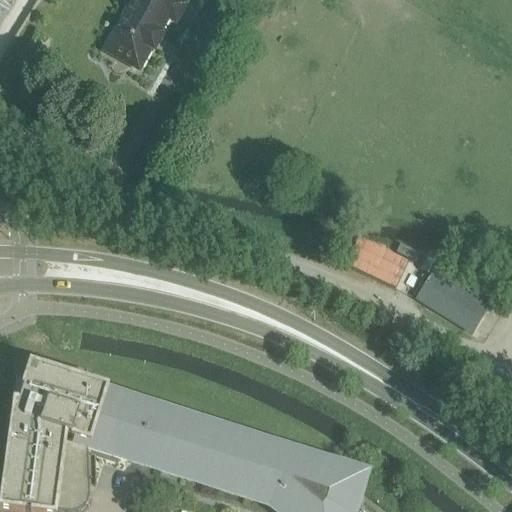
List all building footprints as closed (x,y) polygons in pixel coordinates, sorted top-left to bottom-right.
[(138,72),(150,52),(153,54),(162,38),(158,36),(167,20),(175,24),(177,21),(176,20),(181,11),(182,11),(184,8),(169,0),(134,0),(105,53),(138,72)] [(0,156),(3,158),(9,148),(0,143),(0,156)] [(464,331),(482,303),(427,269),(409,297),(464,331)] [(75,472),(73,468),(74,468),(75,469),(76,468),(77,468),(78,468),(78,467),(79,467),(80,466),(80,465),(80,464),(81,464),(81,463),(81,462),(80,462),(80,461),(80,460),(79,459),(78,458),(77,458),(77,457),(76,457),(78,451),(75,450),(76,445),(86,449),(146,469),(258,505),(264,507),(270,509),(274,511),(286,511),(302,461),(155,414),(107,398),(108,394),(30,369),(25,383),(15,380),(12,406),(14,406),(0,507),(0,511),(81,511),(85,508),(87,506),(89,499),(88,483),(87,483),(84,483),(79,479),(76,475),(75,472)] [(359,511),(358,511),(357,510),(351,508),(352,503),(355,504),(363,480),(302,461),(286,511),(359,511)]
